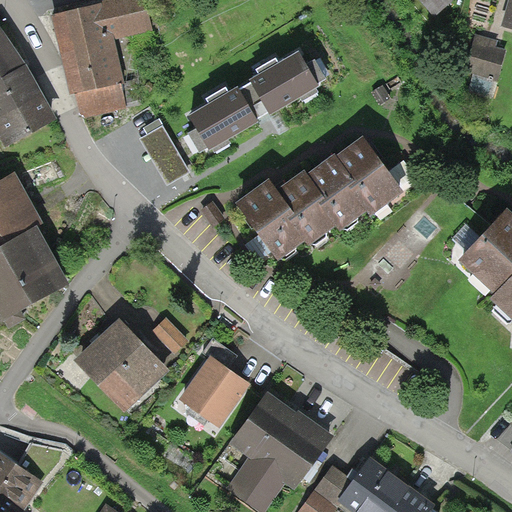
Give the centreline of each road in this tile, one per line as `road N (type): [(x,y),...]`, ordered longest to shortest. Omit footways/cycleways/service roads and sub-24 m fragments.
road 1 (residential): [(132,216),(349,390),(511,490)]
road 2 (residential): [(12,0),(90,167),(132,216)]
road 3 (residential): [(0,394),(132,216)]
road 4 (unknown): [(349,390),(445,207)]
road 5 (residential): [(153,511),(57,432),(0,423)]
